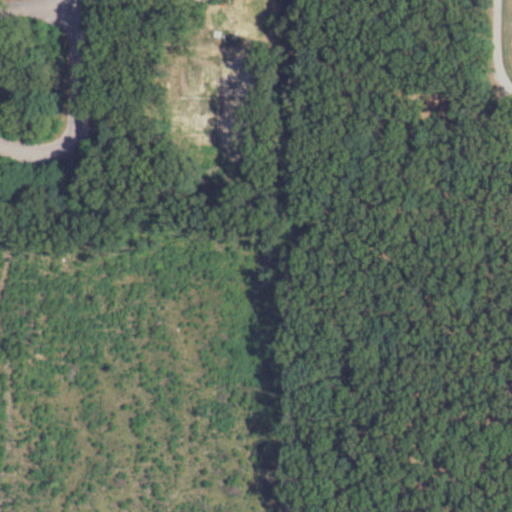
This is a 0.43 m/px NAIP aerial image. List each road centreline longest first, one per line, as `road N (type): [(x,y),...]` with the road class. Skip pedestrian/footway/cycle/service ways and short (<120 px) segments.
road 1 (residential): [(285,511),(297,274),(314,240),(364,207)]
road 2 (residential): [(71,148),(85,120),(79,0)]
